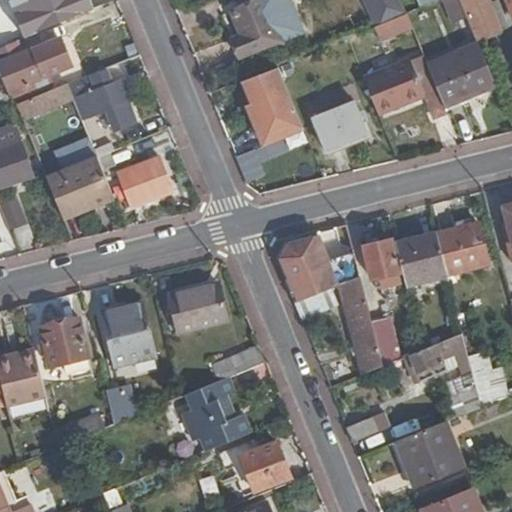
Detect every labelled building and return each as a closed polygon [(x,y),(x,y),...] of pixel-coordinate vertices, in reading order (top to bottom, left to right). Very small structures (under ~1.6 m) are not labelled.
[(0,0),(0,16),(19,9),(15,0),(0,0)] [(71,0),(54,7),(60,23),(105,5),(103,0),(71,0)] [(241,10),(233,13),(243,37),(233,40),(241,59),(283,42),(299,35),(285,0),(239,0),(237,1),(241,10)] [(294,0),(285,0),(299,35),(307,32),(294,0)] [(390,20),(407,14),(403,5),(400,0),(366,0),(379,25),(390,20)] [(440,1),(442,0),(415,0),(414,1),(418,9),(440,1)] [(469,20),(461,0),(442,0),(440,1),(451,27),(469,20)] [(464,0),(480,42),(503,32),(490,0),(464,0)] [(395,31),(390,20),(379,25),(374,27),(379,38),(395,31)] [(62,39),(47,45),(58,72),(73,66),(62,39)] [(58,72),(47,45),(24,54),(18,41),(0,48),(0,71),(12,102),(42,90),(39,80),(58,72)] [(495,87),(479,46),(428,66),(437,89),(444,107),(495,87)] [(437,89),(428,66),(423,55),(413,59),(412,56),(363,76),(379,117),(428,96),(426,94),(437,89)] [(301,131),(276,70),(254,79),(264,102),(251,108),(266,145),(301,131)] [(108,72),(68,88),(75,105),(80,103),(87,119),(128,103),(120,84),(114,86),(108,72)] [(497,93),(495,87),(444,107),(446,113),(497,93)] [(64,88),(15,101),(19,118),(69,106),(64,88)] [(444,107),(437,89),(426,94),(428,96),(436,119),(447,114),(446,113),(444,107)] [(313,120),(325,152),(366,135),(354,104),(313,120)] [(9,178),(31,170),(15,127),(0,132),(0,185),(11,182),(9,178)] [(97,158),(46,179),(63,221),(114,201),(97,158)] [(129,210),(173,193),(159,159),(116,176),(129,210)] [(32,174),(31,170),(9,178),(11,182),(32,174)] [(14,204),(0,210),(10,233),(24,228),(14,204)] [(511,206),(502,209),(505,224),(501,225),(510,265),(511,264),(511,206)] [(477,225),(434,235),(445,277),(486,268),(477,225)] [(445,277),(434,235),(394,245),(405,287),(445,277)] [(283,259),(291,281),(320,270),(319,264),(313,241),(288,248),(283,259)] [(372,281),(399,275),(391,242),(364,249),(372,281)] [(360,278),(355,256),(326,263),(327,267),(320,270),(326,292),(339,287),(360,278)] [(291,281),(286,284),(294,304),(318,295),(326,292),(320,270),(291,281)] [(364,376),(383,369),(372,327),(371,322),(360,278),(339,287),(364,376)] [(179,331),(225,320),(217,284),(171,295),(179,331)] [(318,295),(294,304),(302,323),(325,313),(318,295)] [(157,358),(144,305),(101,315),(114,368),(157,358)] [(90,359),(81,318),(42,328),(51,368),(90,359)] [(372,327),(387,323),(386,318),(371,322),(372,327)] [(383,369),(398,363),(387,323),(372,327),(383,369)] [(455,356),(465,352),(461,337),(422,353),(405,360),(412,376),(416,374),(421,386),(448,374),(442,361),(455,356)] [(33,355),(32,349),(13,353),(13,356),(14,360),(33,355)] [(265,364),(259,349),(229,361),(235,376),(265,364)] [(471,375),(468,362),(465,352),(455,356),(461,378),(471,375)] [(480,409),(501,400),(493,375),(485,377),(479,359),(468,362),(471,375),(480,409)] [(185,397),(192,413),(229,398),(237,395),(230,378),(185,397)] [(125,388),(103,393),(108,413),(111,427),(132,418),(125,388)] [(191,439),(198,436),(238,420),(229,398),(192,413),(182,417),(191,439)] [(198,436),(205,454),(225,445),(252,434),(245,417),(238,420),(198,436)] [(374,422),(380,435),(389,431),(383,418),(374,422)] [(79,424),(52,435),(56,450),(80,440),(102,431),(99,419),(80,426),(79,424)] [(348,433),(353,445),(380,435),(374,422),(348,433)] [(396,444),(415,488),(463,468),(444,424),(396,444)] [(90,455),(110,447),(104,433),(84,441),(90,455)] [(255,495),(292,481),(277,444),(239,459),(255,495)] [(396,444),(391,446),(410,490),(415,488),(396,444)] [(114,491),(102,496),(108,511),(115,511),(121,510),(114,491)] [(422,511),(480,511),(472,491),(422,511)] [(0,511),(32,511),(31,508),(21,511),(7,511),(0,494),(0,511)]
